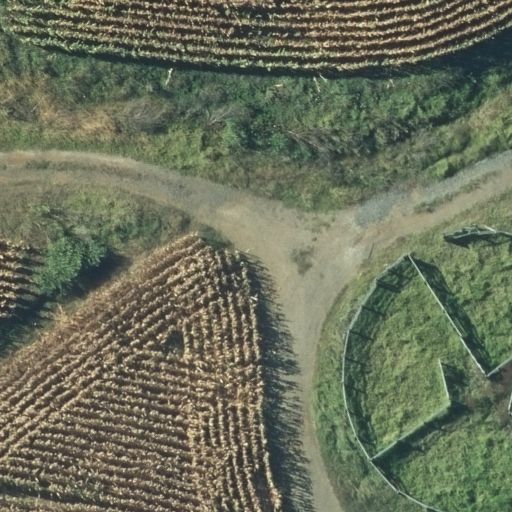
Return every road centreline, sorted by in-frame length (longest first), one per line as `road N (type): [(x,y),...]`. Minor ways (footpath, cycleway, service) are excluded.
road 1 (track): [(236,215),(128,170),(0,166)]
road 2 (track): [(326,511),(306,454),(305,314)]
road 3 (track): [(236,215),(390,219)]
road 4 (track): [(390,219),(511,168)]
road 5 (track): [(305,314),(331,272),(390,219)]
road 6 (track): [(236,215),(264,239),(305,314)]
